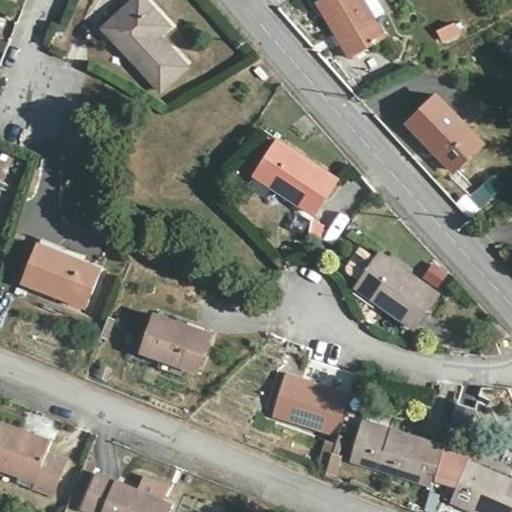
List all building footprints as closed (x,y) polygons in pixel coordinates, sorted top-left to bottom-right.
[(149,0),(140,0),(109,29),(165,91),(191,67),(163,36),(173,26),(149,0)] [(366,0),(322,0),(321,1),(353,57),(388,37),(366,0)] [(456,22),(436,28),(441,44),(461,38),(456,22)] [(262,67),(258,72),(266,81),(271,76),(262,67)] [(439,96),(412,124),(458,169),(485,143),(439,96)] [(282,138),(260,172),(318,210),(341,177),(282,138)] [(493,186),(477,199),(483,208),(500,197),(493,186)] [(336,250),(342,242),(315,228),(312,238),(336,250)] [(105,270),(44,245),(30,282),(89,307),(105,270)] [(385,253),(361,287),(418,327),(442,295),(385,253)] [(213,335),(159,314),(147,351),(200,370),(213,335)] [(484,356),(503,354),(500,344),(511,335),(498,320),(484,356)] [(276,413),(341,434),(354,396),(288,376),(276,413)] [(479,410),(459,405),(447,446),(447,450),(449,450),(440,478),(463,483),(454,499),(481,511),(511,511),(511,478),(474,462),(475,456),(468,455),(479,410)] [(354,459),(435,484),(447,446),(366,420),(354,459)] [(53,443),(0,423),(0,468),(21,477),(19,482),(58,495),(70,462),(49,454),(53,443)] [(344,445),(324,440),(316,469),(336,474),(344,445)] [(142,492),(100,474),(85,509),(92,511),(173,511),(176,506),(167,502),(172,489),(148,478),(142,492)]
